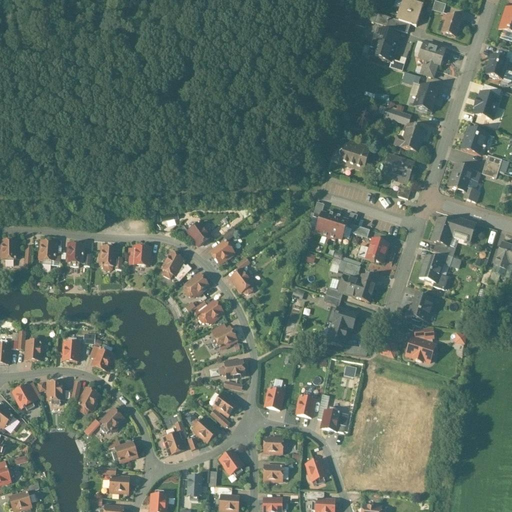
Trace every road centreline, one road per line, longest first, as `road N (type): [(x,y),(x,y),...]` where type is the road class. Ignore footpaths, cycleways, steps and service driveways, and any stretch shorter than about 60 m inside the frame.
road 1 (residential): [(0,232),(150,238),(197,259),(231,298),(250,340),(256,362),(249,421)]
road 2 (residential): [(426,198),(491,0)]
road 3 (residential): [(0,377),(63,373),(102,384),(145,432),(151,471)]
road 4 (track): [(175,0),(183,200)]
road 5 (residential): [(249,421),(290,427),(323,446),(347,511)]
